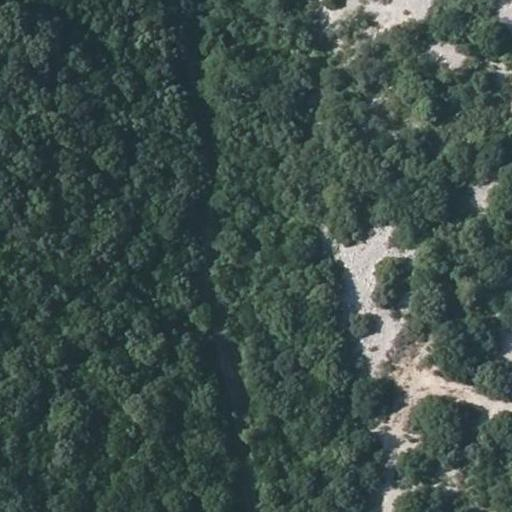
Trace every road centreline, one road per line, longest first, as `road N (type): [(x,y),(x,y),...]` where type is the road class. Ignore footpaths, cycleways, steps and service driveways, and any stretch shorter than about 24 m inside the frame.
road 1 (track): [(253,511),(228,353),(207,293),(214,141),(194,89),(196,0)]
road 2 (track): [(370,511),(388,489),(390,439),(418,385),(511,405)]
